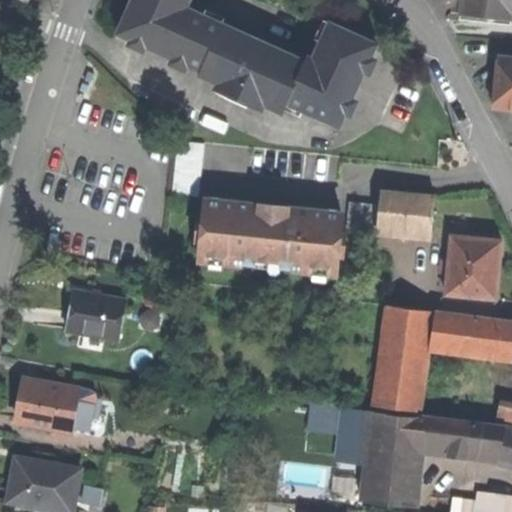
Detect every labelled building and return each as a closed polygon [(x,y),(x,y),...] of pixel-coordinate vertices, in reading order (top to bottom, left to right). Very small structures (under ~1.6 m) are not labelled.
[(136,0),(120,41),(205,76),(203,81),(287,116),(291,107),(343,128),(379,42),(332,23),(324,42),(315,63),(285,50),(282,57),(270,52),(273,45),(216,22),(190,11),(194,0),(136,0)] [(511,0),(465,0),(464,15),(509,19),(509,12),(511,12),(511,0)] [(278,48),(273,45),(270,52),(282,57),(285,50),(278,48)] [(497,83),(494,110),(511,112),(511,60),(499,59),(497,83)] [(176,155),(202,157),(203,144),(177,142),(176,155)] [(201,170),(202,157),(176,155),(175,168),(201,170)] [(200,183),(201,170),(175,168),(174,181),(200,183)] [(199,197),(200,183),(174,181),(173,195),(199,197)] [(377,230),(432,235),(435,197),(380,192),(379,204),(377,230)] [(239,201),(208,198),(201,260),(255,266),(256,259),(281,261),(280,268),(335,274),(341,212),(313,209),(312,213),(298,212),(298,207),(253,202),(253,206),(239,205),(239,201)] [(347,229),(360,230),(362,203),(349,202),(347,229)] [(373,229),(377,230),(379,204),(362,203),(360,230),(373,231),(373,229)] [(503,241),(452,236),(446,295),(497,300),(500,269),(503,241)] [(255,266),(280,268),(281,261),(256,259),(255,266)] [(126,304),(75,294),(71,314),(66,334),(118,345),(126,304)] [(429,309),(386,304),(374,407),(417,412),(429,309)] [(472,317),(434,312),(431,343),(469,348),(472,317)] [(511,321),(472,317),(469,348),(511,353),(511,321)] [(46,383),(25,379),(21,401),(18,422),(71,432),(79,389),(61,386),(60,389),(46,386),(46,383)] [(101,393),(79,389),(71,432),(103,437),(108,408),(98,406),(101,393)] [(344,408),(341,434),(370,437),(373,411),(344,408)] [(412,484),(417,441),(419,416),(373,411),(370,437),(365,479),(412,484)] [(417,441),(460,445),(456,437),(457,421),(419,416),(417,441)] [(460,445),(500,454),(506,426),(458,419),(457,421),(456,437),(460,445)] [(511,427),(506,426),(500,454),(498,462),(511,465),(511,427)] [(299,493),(363,500),(365,479),(370,437),(341,434),(338,460),(304,456),(301,477),(299,493)] [(75,511),(82,471),(17,459),(13,481),(9,504),(54,511),(75,511)] [(270,489),(299,493),(301,477),(271,474),(270,489)] [(409,505),(412,484),(365,479),(363,500),(409,505)] [(87,489),(85,504),(102,506),(104,491),(87,489)] [(476,511),(511,511),(511,497),(478,493),(477,502),(476,511)] [(451,511),(476,511),(477,502),(453,499),(451,511)]
